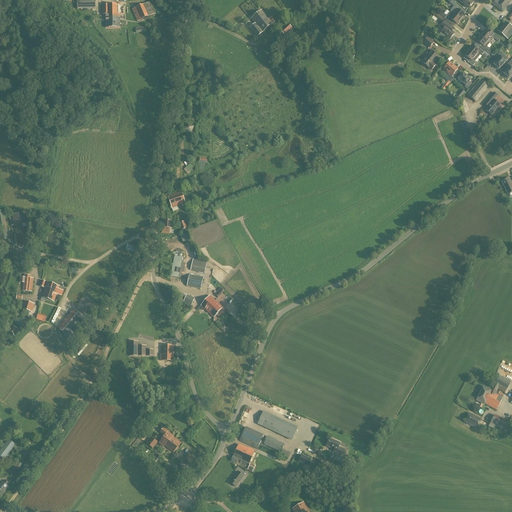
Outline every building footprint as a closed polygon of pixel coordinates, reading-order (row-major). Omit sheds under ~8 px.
[(77,0),(77,9),(95,9),(95,0),(77,0)] [(470,0),(459,0),(459,1),(462,3),(468,8),(470,6),(473,3),(472,2),(473,2),(470,0)] [(493,0),(491,3),(502,12),(511,1),(509,0),(500,0),(499,1),(496,1),(494,0),(493,0)] [(132,10),(137,21),(149,17),(150,19),(153,18),(152,16),(155,14),(150,2),(132,10)] [(124,5),(102,5),(102,14),(106,14),(106,28),(119,28),(119,14),(124,14),(124,5)] [(457,9),(454,14),(461,20),(465,16),(459,11),(461,9),(456,5),(454,7),(457,9)] [(250,28),(257,37),(272,24),(276,21),(272,16),(268,19),(261,11),(251,19),(255,24),(250,28)] [(457,25),(461,20),(454,14),(451,11),(447,16),(444,19),(449,23),(452,20),(457,25)] [(444,19),(435,13),(433,16),(441,22),(444,19)] [(445,36),(450,39),(454,34),(450,32),(453,28),(445,21),(441,26),(444,29),(438,36),(442,39),(445,36)] [(497,31),(508,40),(511,35),(511,31),(511,30),(511,26),(505,21),(497,31)] [(280,31),(282,33),(275,40),(283,48),(289,41),(285,37),(294,30),(288,24),(280,31)] [(484,31),(480,36),(489,44),(490,43),(488,42),(492,38),(484,31)] [(489,44),(480,36),(476,41),(482,45),(480,48),(485,52),(487,49),(486,48),(489,44)] [(427,37),(422,43),(429,48),(434,42),(427,37)] [(472,46),(468,51),(477,59),(480,55),(481,54),(482,55),(484,53),(479,48),(477,51),(472,46)] [(477,59),(468,51),(464,55),(470,60),(468,62),(473,67),(475,64),(473,63),(474,61),(475,62),(477,59)] [(421,61),(422,62),(421,62),(427,66),(426,67),(430,70),(431,70),(435,66),(433,64),(438,57),(431,52),(426,58),(426,57),(425,58),(424,57),(421,61)] [(498,59),(493,65),(496,67),(495,67),(498,70),(498,69),(499,70),(506,62),(503,59),(505,57),(501,52),(499,54),(496,57),(498,59)] [(449,74),(445,79),(450,83),(455,77),(453,76),(458,70),(449,62),(449,63),(448,63),(447,65),(443,69),(449,74)] [(465,87),(467,89),(472,84),(469,82),(471,80),(467,78),(468,78),(466,76),(462,73),(458,79),(458,80),(461,83),(461,82),(466,86),(465,87)] [(480,81),(468,96),(475,102),(488,87),(480,81)] [(456,97),(459,100),(461,98),(462,98),(466,93),(465,92),(466,91),(463,89),(456,97)] [(487,101),(490,104),(485,110),(492,116),(500,106),(494,100),(497,96),(494,93),(487,101)] [(184,130),(190,133),(194,127),(188,123),(184,130)] [(187,173),(193,168),(190,164),(183,169),(187,173)] [(508,195),(511,192),(511,185),(509,179),(502,182),(508,195)] [(168,197),(172,208),(185,204),(181,193),(168,197)] [(4,210),(0,210),(0,241),(9,240),(4,210)] [(30,244),(24,212),(13,214),(18,246),(30,244)] [(173,220),(162,220),(161,233),(169,234),(169,232),(172,232),(172,229),(173,229),(173,220)] [(185,221),(179,223),(181,230),(188,228),(188,226),(186,226),(185,221)] [(187,233),(181,235),(183,242),(189,240),(187,233)] [(126,251),(135,253),(137,247),(127,245),(126,251)] [(207,262),(193,259),(191,271),(204,274),(207,262)] [(174,261),(171,277),(180,279),(181,272),(183,273),(185,263),(174,261)] [(190,275),(187,286),(200,289),(203,278),(190,275)] [(23,291),(31,292),(33,279),(30,279),(30,276),(25,276),(23,291)] [(47,282),(44,290),(56,295),(59,286),(47,282)] [(220,287),(214,294),(218,297),(224,291),(220,287)] [(56,295),(44,290),(42,297),(54,301),(56,295)] [(187,296),(180,293),(177,298),(184,301),(191,305),(194,299),(187,295),(187,296)] [(209,297),(201,306),(214,317),(222,308),(209,297)] [(23,309),(21,315),(28,317),(30,312),(32,312),(35,304),(24,301),(21,309),(23,309)] [(72,308),(56,328),(68,337),(84,318),(72,308)] [(44,322),(46,316),(37,314),(35,319),(44,322)] [(25,320),(20,316),(15,322),(20,327),(25,320)] [(138,342),(129,342),(130,356),(146,356),(154,356),(154,350),(146,350),(146,346),(138,346),(138,342)] [(162,346),(162,355),(161,355),(161,361),(174,361),(174,346),(162,346)] [(490,391),(483,387),(477,401),(484,405),(485,403),(497,410),(502,398),(496,394),(498,390),(505,393),(511,382),(495,374),(494,376),(497,378),(490,391)] [(298,428),(296,427),(264,412),(262,415),(262,416),(258,424),(290,439),(292,440),(298,428)] [(481,420),(469,414),(465,422),(477,428),(481,420)] [(494,415),(488,428),(502,435),(504,431),(509,434),(511,429),(511,420),(510,423),(494,415)] [(164,447),(164,445),(167,447),(166,448),(173,452),(180,443),(173,437),(173,436),(167,432),(168,432),(163,428),(159,433),(164,436),(159,443),(164,447)] [(240,440),(257,448),(263,436),(246,428),(240,440)] [(158,442),(150,436),(145,442),(153,448),(158,442)] [(263,444),(280,452),(281,452),(282,449),(284,444),(267,436),(266,438),(263,444)] [(338,448),(340,444),(330,439),(327,446),(336,451),(335,454),(342,457),(345,451),(338,448)] [(8,440),(0,450),(0,464),(15,446),(8,440)] [(248,449),(238,445),(236,450),(233,456),(232,460),(231,461),(236,464),(239,459),(249,464),(255,452),(248,449)] [(188,454),(186,464),(196,467),(198,457),(188,454)] [(301,455),(298,462),(308,466),(311,459),(301,455)] [(348,472),(347,466),(331,470),(333,476),(348,472)] [(238,472),(230,483),(236,487),(243,476),(238,472)] [(2,482),(0,484),(0,494),(2,496),(8,487),(2,482)] [(309,511),(304,503),(292,509),(293,511),(309,511)]
